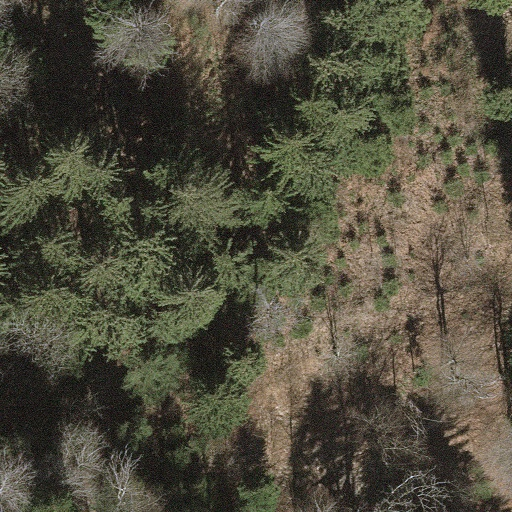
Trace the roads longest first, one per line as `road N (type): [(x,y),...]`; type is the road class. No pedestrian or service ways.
road 1 (track): [(100,511),(103,401),(135,295),(175,226),(277,110),(333,0)]
road 2 (track): [(0,272),(103,206),(245,149)]
